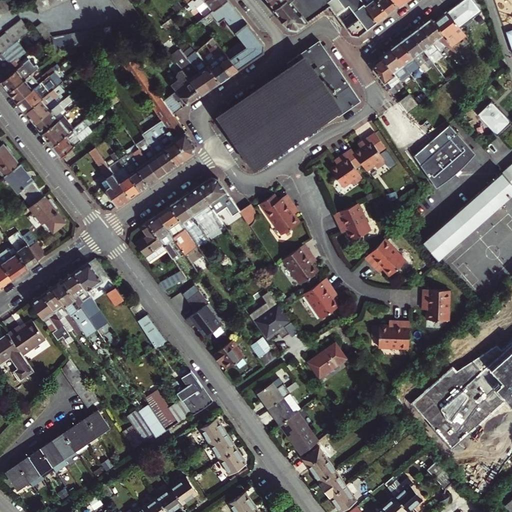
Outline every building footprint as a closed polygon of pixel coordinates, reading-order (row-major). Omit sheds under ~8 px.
[(8,0),(0,0),(0,15),(13,7),(8,0)] [(40,13),(67,0),(35,0),(34,1),(40,13)] [(113,0),(133,29),(144,21),(129,0),(113,0)] [(197,5),(203,0),(192,0),(186,0),(186,1),(192,8),(196,6),(197,5)] [(209,11),(223,0),(204,0),(208,4),(199,10),(200,11),(192,17),(196,22),(209,11)] [(208,4),(204,0),(203,0),(197,5),(196,6),(199,10),(208,4)] [(229,56),(239,68),(264,52),(264,44),(229,0),(223,0),(209,11),(218,22),(223,18),(247,47),(234,56),(232,54),(229,56)] [(267,0),(274,8),(284,0),(267,0)] [(284,0),(274,8),(289,27),(297,29),(329,5),(325,0),(284,0)] [(363,0),(325,0),(329,5),(351,34),(361,35),(380,21),(369,7),(366,3),(363,0)] [(373,4),(369,7),(380,21),(389,13),(378,0),(369,0),(370,0),(373,4)] [(378,0),(389,13),(400,5),(395,0),(378,0)] [(474,0),(461,0),(448,11),(459,25),(481,8),(474,0)] [(465,33),(459,25),(448,11),(433,22),(451,44),(465,33)] [(5,30),(15,43),(18,40),(20,39),(31,30),(21,18),(5,30)] [(430,18),(420,26),(439,50),(444,46),(446,48),(451,55),(454,53),(456,51),(451,44),(433,22),(430,18)] [(42,24),(36,28),(45,38),(46,40),(51,36),(42,24)] [(411,33),(430,58),(433,55),(437,60),(443,55),(441,52),(439,50),(420,26),(411,33)] [(56,50),(107,41),(114,39),(111,27),(53,37),(56,50)] [(0,36),(9,48),(14,44),(4,31),(0,34),(0,36)] [(401,41),(420,65),(425,62),(428,66),(434,63),(430,58),(411,33),(401,41)] [(0,46),(4,52),(9,48),(0,36),(0,46)] [(214,36),(205,43),(229,75),(239,68),(229,56),(214,36)] [(320,39),(288,62),(292,68),(281,75),(281,74),(279,76),(279,77),(270,83),(270,82),(267,83),(268,84),(259,91),(258,90),(256,91),(257,92),(248,99),(247,98),(245,99),(245,100),(237,106),(236,105),(234,107),(235,108),(225,114),(224,113),(223,114),(223,116),(222,116),(223,118),(230,113),(260,157),(254,161),(256,164),(258,163),(257,161),(266,155),(267,156),(270,155),(268,153),(277,147),(278,149),(280,148),(279,146),(289,139),(290,141),(292,139),(291,138),(300,132),(301,133),(303,132),(302,130),(311,124),(312,125),(315,124),(314,122),(324,115),(325,117),(326,117),(328,119),(329,122),(340,115),(343,114),(342,113),(359,101),(360,102),(361,101),(360,98),(359,98),(350,85),(351,84),(350,82),(349,83),(330,57),(331,56),(330,54),(329,55),(320,41),(320,40),(320,39)] [(0,74),(17,61),(28,52),(18,40),(15,43),(14,44),(9,48),(4,52),(0,55),(0,74)] [(95,50),(112,47),(108,41),(94,44),(95,50)] [(420,65),(401,41),(391,48),(408,71),(412,75),(416,72),(421,78),(427,74),(420,65)] [(211,58),(206,62),(221,80),(229,75),(205,43),(196,50),(200,55),(206,51),(211,58)] [(83,46),(85,48),(93,60),(97,57),(89,45),(83,46)] [(174,59),(202,93),(212,87),(188,57),(180,47),(170,55),(174,59)] [(408,71),(391,48),(381,56),(399,78),(408,71)] [(221,80),(206,62),(200,55),(196,50),(188,57),(212,87),(221,80)] [(125,66),(137,58),(132,51),(121,59),(125,66)] [(399,78),(381,56),(374,61),(373,67),(393,92),(403,84),(399,78)] [(125,66),(163,120),(170,130),(159,138),(178,164),(195,152),(196,145),(174,113),(164,98),(137,58),(125,66)] [(164,98),(174,113),(202,93),(174,59),(169,63),(180,77),(172,83),(178,89),(164,98)] [(21,67),(17,61),(0,74),(0,78),(11,92),(32,75),(41,68),(38,65),(35,67),(30,60),(21,67)] [(292,68),(288,62),(284,65),(286,68),(216,114),(253,170),(328,119),(326,117),(325,117),(324,115),(314,122),(315,124),(312,125),(311,124),(302,130),(303,132),(301,133),(300,132),(291,138),(292,139),(290,141),(289,139),(279,146),(280,148),(278,149),(277,147),(268,153),(270,155),(267,156),(266,155),(257,161),(258,163),(256,164),(254,161),(260,157),(230,113),(223,118),(222,116),(223,116),(223,114),(224,113),(225,114),(235,108),(234,107),(236,105),(237,106),(245,100),(245,99),(247,98),(248,99),(257,92),(256,91),(258,90),(259,91),(268,84),(267,83),(270,82),(270,83),(279,77),(279,76),(281,74),(281,75),(292,68)] [(457,73),(463,68),(460,64),(454,69),(455,71),(457,73)] [(11,92),(18,102),(50,76),(55,73),(52,69),(37,81),(32,75),(11,92)] [(447,80),(457,73),(455,71),(446,78),(447,80)] [(18,102),(27,113),(59,87),(50,76),(18,102)] [(36,123),(65,99),(61,94),(65,91),(61,85),(59,87),(27,113),(36,123)] [(408,111),(418,103),(409,92),(399,100),(408,111)] [(36,123),(44,133),(64,116),(79,105),(71,95),(65,99),(36,123)] [(110,107),(119,100),(116,95),(108,102),(110,107)] [(490,98),(476,111),(497,131),(510,118),(490,98)] [(53,146),(75,129),(64,116),(44,133),(53,146)] [(62,157),(75,146),(82,141),(78,136),(91,125),(91,124),(93,122),(89,117),(75,129),(53,146),(62,157)] [(143,134),(146,138),(168,170),(178,164),(159,138),(170,130),(163,120),(143,134)] [(450,122),(414,155),(436,187),(455,172),(458,175),(462,171),(459,168),(476,152),(463,137),(461,139),(456,134),(459,132),(450,122)] [(95,130),(91,125),(78,136),(82,141),(95,130)] [(134,131),(129,134),(134,140),(138,137),(134,131)] [(384,158),(378,149),(376,147),(382,143),(375,132),(362,141),(363,143),(359,145),(361,148),(354,152),(358,159),(360,161),(364,167),(373,162),(375,164),(384,158)] [(143,134),(138,137),(134,140),(137,144),(146,138),(143,134)] [(137,144),(138,147),(159,177),(168,170),(146,138),(137,144)] [(0,169),(5,175),(7,174),(21,164),(14,156),(11,153),(13,151),(9,146),(7,148),(4,145),(0,148),(0,169)] [(84,157),(75,146),(62,157),(71,167),(84,157)] [(95,147),(90,152),(107,178),(102,181),(118,204),(130,197),(114,174),(109,167),(95,147)] [(138,159),(133,162),(149,184),(159,177),(138,147),(132,151),(138,159)] [(340,159),(336,162),(337,164),(331,168),(341,184),(350,178),(351,181),(361,174),(354,165),(353,163),(358,159),(354,152),(351,148),(339,157),(340,159)] [(119,160),(119,159),(114,152),(111,154),(116,162),(119,160)] [(125,168),(140,190),(149,184),(133,162),(127,153),(124,155),(130,164),(125,168)] [(119,160),(125,168),(130,164),(124,155),(124,156),(119,159),(119,160)] [(125,168),(119,160),(116,162),(109,167),(114,174),(125,168)] [(511,162),(423,242),(438,260),(511,194),(511,162)] [(7,174),(32,205),(46,195),(21,164),(7,174)] [(125,168),(114,174),(130,197),(140,190),(125,168)] [(229,206),(235,214),(241,210),(218,178),(212,177),(198,187),(218,215),(229,206)] [(218,215),(198,187),(181,198),(205,233),(206,234),(223,223),(218,215)] [(296,207),(288,195),(279,201),(274,194),(261,204),(282,235),(300,222),(295,214),(292,210),(296,207)] [(58,206),(54,201),(52,203),(49,198),(46,195),(32,205),(30,206),(35,212),(36,211),(44,221),(48,218),(55,228),(65,220),(58,212),(59,211),(56,208),(58,206)] [(205,233),(181,198),(171,205),(189,231),(194,227),(200,237),(205,233)] [(259,215),(255,208),(251,203),(241,210),(253,227),(257,224),(259,220),(259,215)] [(371,230),(359,203),(335,213),(340,227),(345,225),(347,230),(351,239),(371,230)] [(195,240),(189,231),(171,205),(159,214),(175,238),(186,253),(198,244),(195,240)] [(223,223),(235,214),(229,206),(218,215),(223,223)] [(175,238),(159,214),(148,221),(167,249),(173,257),(181,268),(186,277),(191,274),(170,242),(175,238)] [(167,249),(148,221),(142,225),(148,234),(137,242),(150,261),(167,249)] [(189,231),(195,240),(200,237),(194,227),(189,231)] [(12,244),(17,251),(29,267),(38,260),(30,247),(20,231),(9,238),(12,244)] [(205,233),(200,237),(204,242),(210,239),(206,234),(205,233)] [(378,263),(382,267),(389,274),(404,259),(383,238),(364,256),(374,267),(378,263)] [(38,260),(47,254),(38,241),(30,247),(38,260)] [(12,244),(0,252),(0,260),(12,278),(29,267),(17,251),(12,244)] [(318,272),(313,264),(309,259),(313,257),(305,244),(283,259),(300,284),(318,272)] [(95,258),(89,262),(103,282),(107,280),(95,258)] [(0,283),(1,286),(12,278),(0,260),(0,283)] [(105,285),(103,282),(89,262),(74,272),(90,296),(105,285)] [(186,277),(181,268),(158,283),(165,291),(186,277)] [(90,296),(74,272),(63,280),(88,317),(97,329),(108,322),(90,296)] [(323,279),(302,295),(320,319),(337,306),(332,299),(329,294),(332,292),(323,279)] [(63,280),(53,287),(84,332),(86,336),(97,329),(88,317),(63,280)] [(53,287),(42,294),(61,321),(70,335),(75,332),(78,336),(84,332),(53,287)] [(449,289),(422,288),(422,303),(427,303),(426,308),(426,319),(448,319),(449,289)] [(111,307),(114,305),(119,302),(112,289),(104,294),(111,307)] [(267,302),(250,314),(261,330),(269,341),(278,335),(276,333),(279,332),(280,333),(283,338),(290,333),(285,326),(293,321),(271,290),(263,296),(267,302)] [(200,291),(187,300),(196,312),(186,320),(192,327),(196,324),(205,337),(221,325),(206,306),(209,304),(200,291)] [(61,321),(42,294),(32,301),(60,342),(64,339),(67,343),(72,338),(61,321)] [(168,340),(149,315),(139,323),(155,347),(168,340)] [(32,320),(26,324),(22,327),(20,326),(20,325),(8,333),(23,355),(46,340),(32,320)] [(300,331),(293,321),(285,326),(290,333),(293,337),(300,331)] [(377,347),(408,347),(409,321),(393,321),(393,325),(388,325),(378,325),(378,327),(370,327),(370,336),(378,336),(377,347)] [(21,381),(34,372),(23,355),(8,333),(0,338),(0,364),(12,357),(19,368),(14,371),(21,381)] [(264,336),(252,344),(260,356),(271,347),(264,336)] [(456,371),(411,403),(451,449),(504,398),(511,407),(511,339),(501,349),(497,344),(456,371)] [(231,340),(213,355),(217,361),(219,360),(221,363),(226,370),(244,357),(231,340)] [(312,362),(321,376),(347,359),(337,344),(312,362)] [(62,370),(66,376),(77,368),(71,360),(62,370)] [(66,376),(71,382),(82,375),(77,368),(66,376)] [(175,391),(182,402),(191,413),(192,416),(213,402),(197,378),(191,371),(183,376),(189,385),(179,391),(178,389),(175,391)] [(82,375),(71,382),(75,389),(86,381),(82,375)] [(267,410),(289,393),(291,392),(278,376),(257,392),(262,399),(265,402),(263,404),(267,410)] [(75,389),(79,395),(90,387),(86,381),(75,389)] [(79,395),(84,401),(95,394),(90,387),(79,395)] [(167,431),(191,413),(182,402),(171,410),(159,393),(147,402),(149,405),(158,419),(167,431)] [(283,422),(302,409),(289,393),(267,410),(274,419),(276,417),(281,424),(283,422)] [(99,401),(95,394),(84,401),(89,408),(99,401)] [(167,431),(158,419),(149,405),(138,412),(155,436),(156,437),(167,431)] [(302,409),(283,422),(293,434),(290,435),(304,454),(325,436),(303,407),(302,409)] [(87,417),(98,433),(109,426),(99,410),(87,417)] [(155,436),(138,412),(138,411),(127,418),(133,426),(144,443),(155,436)] [(76,426),(86,442),(98,433),(87,417),(76,426)] [(201,429),(211,444),(228,433),(218,417),(201,429)] [(293,434),(283,422),(281,424),(290,435),(293,434)] [(90,447),(86,442),(76,426),(64,433),(75,449),(78,454),(90,447)] [(133,426),(123,433),(135,450),(144,443),(133,426)] [(75,449),(64,433),(54,440),(64,457),(75,449)] [(211,444),(220,459),(238,448),(228,433),(211,444)] [(68,463),(64,457),(54,440),(42,448),(55,469),(57,471),(68,463)] [(180,456),(172,444),(164,449),(172,462),(180,456)] [(31,456),(44,476),(55,469),(42,448),(31,456)] [(248,462),(238,448),(220,459),(230,474),(248,462)] [(321,448),(304,460),(319,480),(335,468),(321,448)] [(44,476),(31,456),(20,464),(30,480),(34,486),(45,478),(44,476)] [(458,479),(446,466),(440,460),(428,470),(434,477),(446,490),(458,479)] [(30,480),(20,464),(8,472),(18,487),(30,480)] [(329,495),(346,484),(335,468),(319,480),(329,495)] [(391,484),(398,493),(411,508),(424,497),(412,484),(415,482),(410,475),(402,482),(398,478),(391,484)] [(174,488),(185,505),(200,495),(189,478),(174,488)] [(101,488),(109,501),(117,496),(108,483),(101,488)] [(356,498),(346,484),(329,495),(340,510),(356,498)] [(174,488),(159,498),(168,511),(173,511),(185,505),(174,488)] [(229,504),(234,511),(246,511),(255,506),(246,493),(229,504)] [(384,506),(388,511),(406,511),(411,508),(398,493),(384,506)] [(450,496),(443,494),(440,501),(448,504),(450,496)] [(168,511),(159,498),(142,508),(144,511),(168,511)]
